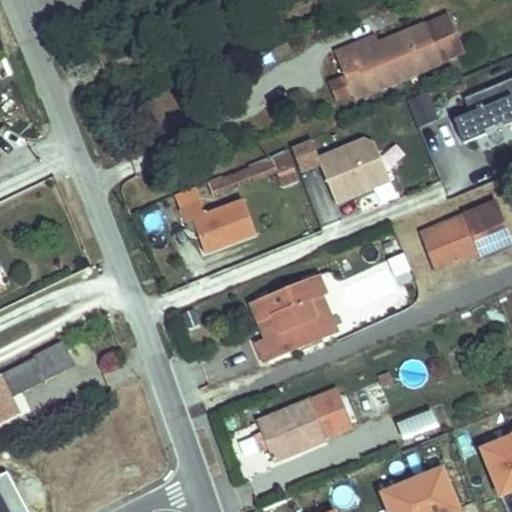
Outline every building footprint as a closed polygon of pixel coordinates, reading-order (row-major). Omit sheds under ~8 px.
[(449,15),(426,24),(442,63),(465,53),(449,15)] [(442,63),(426,24),(353,54),(351,48),(336,54),(345,78),(352,94),(354,99),(442,63)] [(351,48),(353,54),(379,43),(377,37),(351,48)] [(511,118),(511,77),(465,98),(471,113),(454,120),(465,144),(476,139),(475,134),(511,118)] [(337,101),(352,94),(345,78),(330,84),(337,101)] [(439,120),(428,93),(407,101),(419,129),(439,120)] [(391,182),(374,141),(361,139),(318,156),(312,141),(292,149),(301,172),(319,165),(337,204),(361,194),(363,188),(373,184),(375,188),(391,182)] [(298,181),(288,155),(209,185),(213,197),(276,173),(282,187),(298,181)] [(361,194),(375,188),(373,184),(363,188),(361,194)] [(256,236),(243,201),(206,215),(201,202),(184,208),(189,222),(194,220),(197,230),(206,254),(256,236)] [(511,246),(495,204),(420,233),(435,272),(481,253),(482,257),(511,246)] [(197,230),(194,220),(189,222),(192,231),(197,230)] [(318,277),(253,304),(267,338),(258,342),(266,363),(337,334),(329,316),(323,318),(321,311),(331,307),(318,277)] [(11,400),(77,366),(63,338),(32,354),(35,358),(0,376),(0,423),(18,414),(11,400)] [(392,385),(389,374),(379,377),(382,388),(392,385)] [(511,404),(511,384),(498,390),(505,407),(511,404)] [(274,463),(353,427),(338,390),(257,423),(262,434),(268,449),(274,463)] [(481,410),(478,402),(464,408),(468,416),(481,410)] [(432,408),(396,421),(403,439),(438,425),(432,408)] [(268,449),(262,434),(255,437),(261,452),(268,449)] [(510,444),(496,450),(511,487),(511,437),(508,439),(510,444)] [(494,445),(496,450),(510,444),(508,439),(494,445)] [(430,474),(414,481),(427,511),(451,511),(461,508),(445,472),(432,478),(430,474)] [(400,491),(386,497),(392,511),(427,511),(414,481),(399,487),(400,491)]
